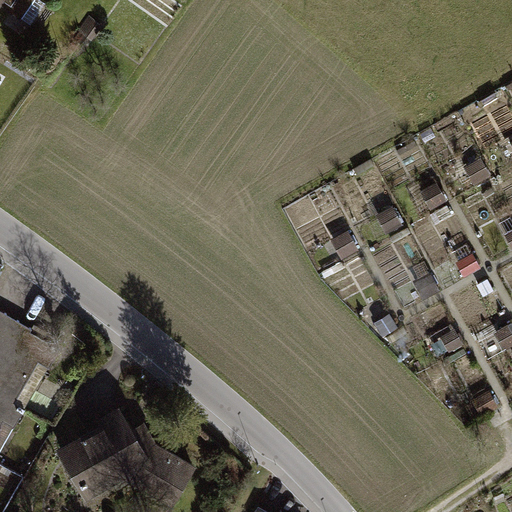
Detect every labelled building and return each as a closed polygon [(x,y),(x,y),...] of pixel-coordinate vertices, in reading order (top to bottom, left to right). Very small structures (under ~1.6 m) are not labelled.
[(0,0),(0,21),(6,26),(25,0),(0,0)] [(490,174),(481,158),(469,165),(477,181),(490,174)] [(433,206),(446,199),(437,183),(425,191),(433,206)] [(471,255),(463,260),(470,271),(478,267),(471,255)] [(417,280),(426,296),(438,289),(430,273),(417,280)] [(0,450),(63,346),(0,308),(0,450)] [(390,316),(377,324),(383,334),(396,326),(390,316)] [(511,323),(499,330),(507,346),(511,343),(511,323)] [(462,343),(455,330),(444,336),(451,348),(462,343)] [(478,397),(486,411),(497,405),(489,391),(478,397)] [(102,426),(61,451),(91,498),(124,484),(169,505),(196,469),(159,447),(142,423),(126,425),(117,407),(99,416),(102,426)]
